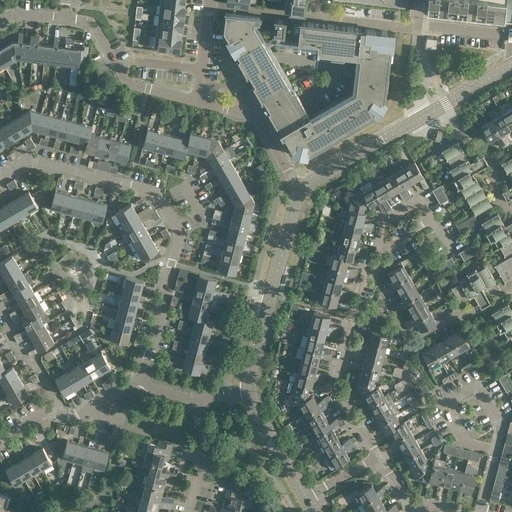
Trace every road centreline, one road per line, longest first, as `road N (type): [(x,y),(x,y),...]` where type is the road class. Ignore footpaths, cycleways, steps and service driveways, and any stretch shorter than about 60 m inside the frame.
road 1 (residential): [(142,378),(181,228),(158,194),(33,164),(0,180)]
road 2 (tertiary): [(302,188),(511,64)]
road 3 (residential): [(379,253),(336,380),(378,469)]
road 4 (tertiary): [(243,393),(302,188)]
road 5 (residential): [(197,103),(130,83),(95,25),(65,21)]
road 6 (residential): [(0,442),(49,410),(76,416),(142,378)]
road 7 (residential): [(302,188),(255,119),(197,103)]
road 8 (tertiary): [(309,499),(243,393)]
road 9 (residential): [(379,253),(381,227),(393,213),(419,202),(427,209),(431,227),(413,236)]
road 10 (residential): [(511,37),(419,28),(421,0)]
